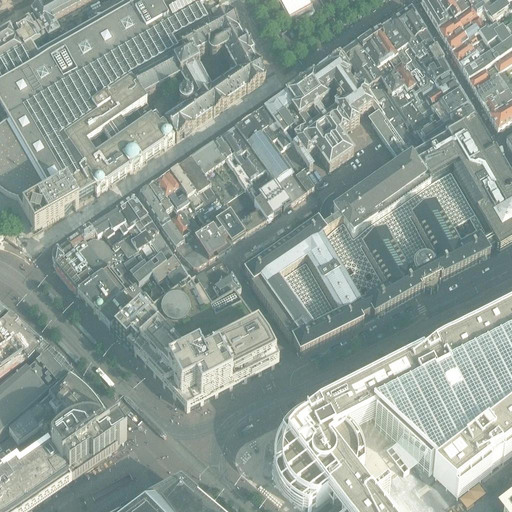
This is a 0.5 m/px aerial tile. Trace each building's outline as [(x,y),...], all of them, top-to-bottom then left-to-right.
[(0,112),(0,113),(11,131),(3,137),(0,139),(0,191),(7,197),(18,203),(21,206),(23,208),(38,235),(64,220),(76,207),(85,201),(94,196),(97,199),(137,171),(174,146),(162,127),(161,128),(160,127),(155,122),(151,125),(149,122),(148,122),(148,119),(147,118),(146,117),(145,116),(144,116),(143,116),(143,114),(148,111),(147,108),(142,102),(180,82),(190,99),(188,98),(186,98),(184,98),(182,99),(180,100),(179,102),(179,104),(178,105),(179,107),(179,108),(180,109),(177,112),(179,115),(164,126),(163,126),(176,144),(176,143),(177,144),(194,132),(194,131),(212,118),(213,118),(214,118),(221,113),(228,109),(227,108),(228,108),(227,108),(246,95),(247,96),(264,84),(264,83),(265,83),(256,66),(255,66),(250,58),(254,56),(250,49),(246,41),(242,43),(238,35),(238,34),(236,29),(238,28),(235,21),(232,23),(229,18),(229,17),(210,28),(210,29),(208,30),(197,11),(213,1),(212,0),(57,0),(44,7),(44,6),(31,13),(34,19),(32,20),(11,33),(10,31),(0,36),(0,112)] [(245,0),(278,76),(295,69),(396,0),(245,0)] [(461,19),(448,0),(429,0),(427,2),(420,6),(421,7),(424,11),(424,12),(427,17),(430,22),(430,23),(431,23),(434,28),(434,29),(436,31),(436,32),(438,34),(437,34),(438,35),(440,38),(456,27),(454,24),(461,19)] [(472,11),(464,0),(448,0),(461,19),(472,11)] [(499,21),(491,8),(496,4),(493,0),(464,0),(472,11),(461,19),(454,24),(456,27),(457,26),(462,34),(478,23),(484,32),(479,36),(487,49),(497,43),(501,50),(496,53),(502,62),(508,57),(511,55),(511,39),(511,40),(504,30),(501,32),(496,23),(499,21)] [(511,0),(493,0),(496,4),(491,8),(499,21),(504,17),(506,19),(511,15),(511,16),(511,0)] [(423,31),(418,24),(411,12),(399,20),(407,34),(410,35),(412,38),(423,31)] [(424,56),(412,38),(410,35),(407,34),(399,20),(398,21),(398,22),(391,26),(416,62),(424,56)] [(487,49),(479,36),(484,32),(478,23),(462,34),(444,46),(450,55),(452,59),(467,46),(474,58),(481,53),(483,55),(488,52),(486,50),(487,49)] [(425,75),(416,62),(391,26),(389,27),(380,33),(369,40),(407,96),(417,110),(425,104),(422,99),(436,90),(434,87),(425,75)] [(444,46),(462,34),(457,26),(456,27),(440,38),(444,46)] [(442,64),(434,50),(426,36),(423,31),(412,38),(424,56),(416,62),(425,75),(442,64)] [(407,96),(369,40),(364,44),(358,48),(383,82),(382,83),(405,118),(417,110),(407,96)] [(463,76),(491,56),(496,52),(496,53),(501,50),(497,43),(487,49),(486,50),(488,52),(483,55),(481,53),(474,58),(459,70),(463,76)] [(459,70),(474,58),(467,46),(452,59),(459,70)] [(405,118),(382,83),(383,82),(358,48),(357,48),(358,48),(355,50),(353,52),(353,51),(352,52),(343,59),(343,58),(342,59),(364,91),(380,113),(385,120),(384,121),(393,133),(407,123),(405,118)] [(502,62),(496,53),(496,52),(491,56),(463,76),(468,86),(502,62)] [(499,77),(511,69),(511,55),(508,57),(502,62),(468,86),(474,95),(499,77)] [(329,176),(355,158),(342,139),(351,133),(350,132),(360,125),(357,122),(372,111),(376,116),(380,113),(364,91),(357,96),(356,94),(360,91),(354,83),(350,86),(347,81),(351,78),(341,64),(342,63),(340,61),(339,61),(338,62),(329,68),(328,69),(329,70),(314,81),(313,78),(303,86),(302,85),(302,86),(302,85),(301,86),(298,89),(297,89),(297,90),(287,97),(295,108),(292,110),(306,131),(291,142),(310,175),(314,172),(307,162),(315,157),(329,176)] [(434,87),(450,77),(442,64),(425,75),(434,87)] [(480,105),(511,84),(511,83),(511,69),(499,77),(474,95),(480,105)] [(425,104),(454,85),(450,77),(434,87),(436,90),(422,99),(425,104)] [(483,112),(511,93),(511,83),(511,84),(480,105),(483,112)] [(430,112),(459,93),(454,85),(425,104),(417,110),(405,118),(407,123),(414,132),(427,124),(425,120),(428,118),(430,121),(432,125),(417,135),(424,146),(446,132),(443,129),(432,114),(430,112)] [(470,111),(459,93),(430,112),(432,114),(443,129),(470,111)] [(489,122),(511,107),(511,93),(483,112),(489,122)] [(310,175),(291,142),(306,131),(292,110),(295,108),(287,97),(286,98),(280,102),(279,102),(279,103),(272,108),(272,107),(271,108),(272,108),(265,112),(256,119),(275,146),(272,148),(306,199),(314,194),(304,178),(308,175),(309,176),(310,175)] [(511,126),(511,107),(489,122),(493,129),(497,136),(511,126)] [(466,125),(475,120),(470,111),(443,129),(446,132),(448,137),(466,125)] [(353,243),(362,236),(366,234),(412,201),(416,198),(431,187),(431,186),(412,160),(411,158),(393,133),(384,121),(385,120),(380,113),(376,116),(371,120),(370,122),(372,124),(372,125),(401,165),(332,214),(338,223),(334,225),(337,231),(342,228),(348,237),(349,237),(353,243)] [(306,199),(272,148),(275,146),(256,119),(235,133),(290,210),(306,199)] [(511,183),(492,148),(476,122),(475,123),(474,122),(476,121),(475,120),(466,125),(448,137),(449,138),(447,139),(412,160),(431,186),(452,174),(454,177),(452,178),(491,245),(484,249),(486,252),(489,257),(495,252),(496,254),(498,253),(499,255),(511,247),(511,183)] [(290,210),(235,133),(228,138),(243,159),(246,157),(250,162),(246,164),(247,165),(266,192),(284,215),(290,210)] [(266,192),(247,165),(243,168),(240,164),(239,162),(243,159),(228,138),(220,143),(220,144),(234,164),(239,171),(250,188),(254,194),(250,197),(257,209),(262,206),(273,222),(284,215),(266,192)] [(250,188),(239,171),(236,173),(231,166),(234,164),(220,144),(213,149),(266,227),(273,222),(262,206),(257,209),(250,197),(254,194),(250,188)] [(266,227),(213,149),(191,164),(231,218),(245,240),(266,227)] [(231,218),(191,164),(187,166),(188,166),(178,173),(178,172),(170,178),(180,193),(184,198),(187,203),(195,215),(203,226),(208,232),(193,243),(199,252),(208,265),(219,259),(232,250),(231,249),(245,240),(231,218)] [(195,215),(187,203),(184,198),(178,202),(175,197),(180,193),(170,178),(163,182),(155,188),(193,243),(208,232),(203,226),(198,230),(190,219),(195,215)] [(193,243),(155,188),(147,193),(166,218),(165,219),(171,228),(185,249),(193,243)] [(166,218),(147,193),(141,198),(140,202),(152,219),(162,234),(171,228),(165,219),(166,218)] [(436,291),(438,284),(437,283),(439,282),(440,284),(442,283),(442,282),(478,264),(479,264),(480,263),(487,260),(486,260),(490,258),(489,257),(486,252),(484,249),(479,242),(476,244),(475,242),(459,251),(434,208),(424,214),(416,198),(412,201),(420,217),(410,222),(432,261),(429,265),(428,265),(426,264),(423,263),(421,264),(419,264),(417,265),(416,267),(415,268),(413,270),(413,272),(413,274),(407,275),(385,237),(375,242),(366,234),(362,236),(371,245),(361,251),(385,292),(369,302),(378,319),(385,315),(420,294),(422,293),(421,292),(424,290),(424,292),(430,294),(436,291)] [(161,242),(152,229),(135,207),(135,206),(130,205),(125,209),(117,215),(116,215),(126,229),(124,230),(131,240),(134,239),(137,243),(133,245),(140,255),(148,250),(161,242)] [(116,215),(97,228),(104,239),(112,233),(120,246),(118,247),(122,253),(129,262),(137,257),(140,255),(133,245),(137,243),(134,239),(131,240),(124,230),(126,229),(116,215)] [(291,346),(293,345),(299,358),(363,326),(363,327),(375,321),(374,321),(377,319),(378,319),(369,302),(363,305),(364,306),(361,308),(323,242),(327,239),(327,238),(337,231),(334,225),(323,233),(318,225),(305,233),(245,275),(244,276),(252,287),(250,289),(268,314),(272,320),(291,346)] [(104,239),(97,228),(89,233),(94,241),(91,243),(93,246),(104,239)] [(185,249),(171,228),(162,234),(177,255),(185,249)] [(129,262),(122,253),(118,247),(120,246),(112,233),(104,239),(93,246),(87,250),(86,249),(74,257),(64,264),(54,270),(77,298),(98,281),(129,262)] [(94,241),(89,233),(79,240),(84,247),(91,243),(94,241)] [(87,250),(93,246),(91,243),(84,247),(79,240),(68,248),(74,257),(86,249),(87,250)] [(170,256),(164,247),(161,242),(148,250),(140,255),(137,257),(141,263),(146,271),(159,261),(160,260),(163,260),(170,256)] [(184,263),(199,252),(193,243),(185,249),(177,255),(180,259),(184,263)] [(74,257),(68,248),(57,255),(64,264),(74,257)] [(208,265),(199,252),(184,263),(186,265),(193,272),(197,272),(208,265)] [(64,264),(57,255),(56,256),(54,258),(54,259),(53,263),(52,263),(52,264),(53,264),(53,265),(53,268),(54,270),(64,264)] [(173,261),(170,256),(163,260),(160,260),(159,261),(146,271),(141,263),(135,268),(140,275),(132,281),(139,290),(146,284),(155,275),(173,261)] [(139,290),(132,281),(140,275),(135,268),(141,263),(137,257),(129,262),(98,281),(77,298),(78,299),(79,299),(85,305),(85,306),(86,307),(87,308),(87,307),(94,314),(93,314),(93,315),(94,316),(95,316),(98,319),(98,320),(99,321),(139,290)] [(158,287),(179,271),(173,261),(155,275),(146,284),(152,292),(157,288),(158,287)] [(231,279),(223,265),(218,267),(204,276),(213,293),(214,292),(217,290),(216,289),(231,279)] [(174,295),(189,285),(179,271),(158,287),(158,288),(161,293),(147,302),(146,303),(153,312),(170,299),(174,296),(174,295)] [(223,305),(214,292),(213,293),(204,276),(195,281),(198,287),(200,290),(199,291),(200,293),(202,295),(212,312),(223,305)] [(241,294),(231,279),(216,289),(217,290),(214,292),(223,305),(228,302),(233,299),(241,294)] [(233,299),(228,302),(223,305),(212,312),(202,295),(200,293),(196,295),(190,285),(174,296),(170,299),(153,312),(146,303),(145,305),(140,308),(110,331),(123,344),(130,353),(161,386),(186,414),(201,407),(233,391),(278,368),(267,347),(257,332),(233,299)] [(140,308),(145,305),(142,301),(146,298),(139,290),(99,321),(109,332),(110,331),(140,308)] [(371,388),(358,394),(374,423),(406,456),(429,477),(432,474),(436,478),(433,481),(457,504),(479,487),(486,481),(490,477),(489,475),(500,466),(502,469),(511,460),(511,316),(432,357),(433,360),(422,369),(419,363),(406,370),(405,368),(369,385),(371,388)] [(0,334),(12,324),(4,317),(0,321),(0,334)] [(6,342),(21,332),(12,324),(0,334),(0,341),(4,339),(6,342)] [(0,382),(24,365),(28,371),(36,363),(40,367),(50,359),(21,332),(6,342),(4,339),(0,341),(0,382)] [(40,412),(47,407),(74,382),(51,359),(50,359),(40,367),(35,372),(28,378),(26,375),(15,385),(12,382),(0,392),(0,441),(7,436),(9,439),(40,412)] [(115,434),(112,432),(113,430),(113,428),(112,426),(111,425),(83,393),(74,382),(47,407),(40,412),(9,439),(18,452),(30,444),(41,460),(60,486),(68,481),(70,484),(73,483),(74,484),(105,462),(104,461),(111,456),(110,455),(110,454),(113,454),(115,452),(117,450),(119,447),(120,444),(120,441),(119,438),(117,436),(115,434)] [(363,495),(353,481),(363,473),(364,469),(365,464),(365,459),(364,454),(362,450),(359,445),(356,442),(353,438),(348,436),(361,429),(374,423),(358,394),(344,400),(333,406),(303,422),(308,431),(302,434),(301,432),(297,425),(293,427),(289,431),(285,436),(282,441),(286,448),(285,449),(283,454),(282,459),(281,464),(281,467),(274,473),(274,479),(276,485),(279,490),(282,496),(286,501),(290,505),(295,509),(300,511),(302,511),(309,507),(312,508),(316,509),(327,500),(335,511),(394,511),(383,497),(377,502),(379,504),(373,508),(363,495)] [(377,449),(372,453),(377,459),(382,456),(377,449)] [(0,511),(22,511),(36,503),(48,495),(60,486),(41,460),(25,471),(12,453),(0,461),(0,511)] [(205,511),(184,494),(179,489),(174,492),(173,493),(156,502),(137,511),(205,511)] [(511,511),(511,501),(497,511),(511,511)]
